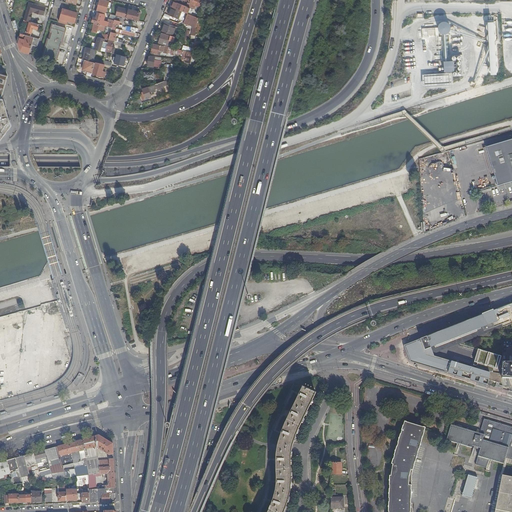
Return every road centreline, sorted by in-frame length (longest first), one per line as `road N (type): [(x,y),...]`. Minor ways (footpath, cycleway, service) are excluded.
road 1 (motorway): [(511,239),(411,258),(252,256),(193,274),(162,315),(158,452),(146,511)]
road 2 (motorway): [(177,511),(308,0)]
road 3 (motorway): [(288,0),(159,511)]
road 4 (motorway): [(194,511),(244,404),(330,325),(511,274)]
road 5 (motorway): [(251,27),(221,111),(184,144),(127,157),(0,156)]
road 6 (motorway): [(0,162),(143,162),(285,124)]
road 7 (primary): [(40,183),(57,211),(113,393)]
road 8 (motorway): [(81,184),(158,170),(285,124)]
road 9 (primary): [(129,388),(77,213),(81,184)]
road 10 (primary): [(511,212),(408,248),(325,297)]
road 11 (primary): [(132,414),(312,360)]
road 12 (motorway): [(251,27),(232,65),(199,97),(142,118),(108,113)]
road 13 (motorway): [(285,124),(330,104),(351,84),(373,38),(373,0)]
road 14 (primary): [(362,342),(511,289)]
road 15 (residential): [(324,368),(348,387),(358,511)]
road 16 (residential): [(324,368),(330,387),(304,451),(298,511)]
road 17 (unknown): [(0,447),(117,403),(129,388)]
road 18 (primary): [(261,342),(129,388)]
road 19 (residential): [(122,93),(68,73),(88,0)]
road 20 (residential): [(123,505),(0,510)]
road 21 (tertiary): [(321,358),(440,387)]
road 22 (primary): [(116,418),(0,450)]
